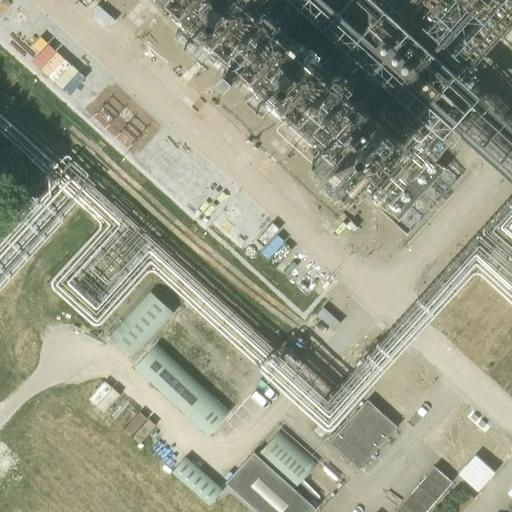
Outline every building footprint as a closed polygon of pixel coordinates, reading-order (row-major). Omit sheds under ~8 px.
[(445,79),(358,0),(133,0),(342,191),(445,79)] [(511,0),(404,0),(387,20),(448,75),(511,3),(511,0)] [(174,312),(151,291),(110,336),(133,357),(174,312)] [(135,368),(194,421),(211,436),(232,413),(215,398),(156,344),(135,368)] [(342,389),(327,376),(319,384),(333,398),(342,389)] [(297,418),(316,397),(309,390),(290,411),(297,418)] [(349,400),(342,395),(337,401),(343,406),(349,400)] [(330,442),(360,469),(397,427),(368,400),(330,442)] [(279,430),(257,454),(294,488),(316,464),(279,430)] [(294,488),(257,454),(254,452),(226,482),(258,511),(309,511),(314,506),(294,488)] [(366,508),(370,511),(435,511),(455,491),(415,455),(366,508)] [(495,473),(476,455),(458,474),(478,492),(495,473)] [(211,510),(225,495),(186,460),(173,475),(211,510)] [(459,511),(473,497),(468,493),(451,511),(459,511)]
